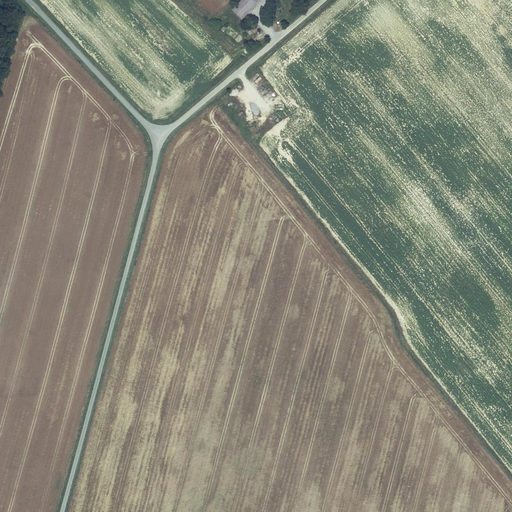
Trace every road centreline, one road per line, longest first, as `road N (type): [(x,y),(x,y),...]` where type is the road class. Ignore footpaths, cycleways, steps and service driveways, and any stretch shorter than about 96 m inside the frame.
road 1 (tertiary): [(62,511),(156,135)]
road 2 (tertiary): [(322,0),(156,135)]
road 3 (tertiary): [(156,135),(28,0)]
